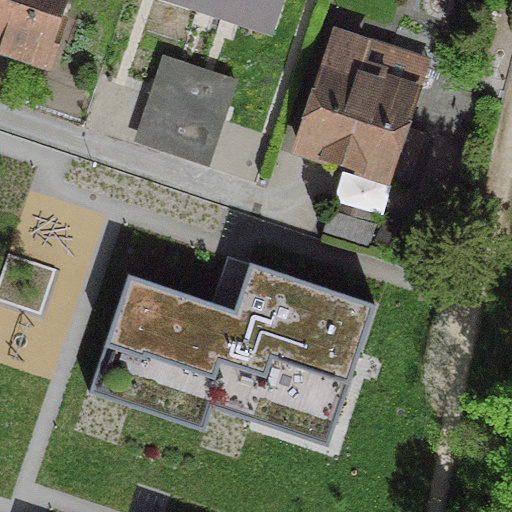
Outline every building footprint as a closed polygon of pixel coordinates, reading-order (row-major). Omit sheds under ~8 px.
[(0,0),(0,50),(43,66),(57,26),(50,23),(58,0),(0,0)] [(285,0),(180,0),(275,32),(285,0)] [(331,39),(293,150),(380,179),(408,97),(375,86),(379,73),(357,66),(362,49),(331,39)] [(177,55),(150,141),(223,164),(250,78),(177,55)] [(342,202),(335,222),(334,224),(378,238),(385,215),(342,202)] [(326,448),(374,309),(250,267),(234,315),(131,281),(92,394),(202,431),(209,409),(326,448)]
